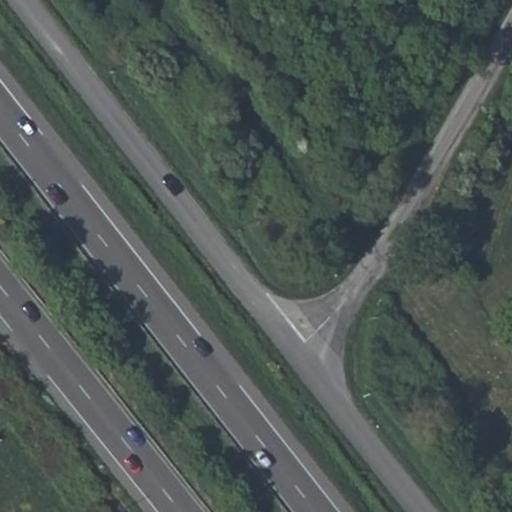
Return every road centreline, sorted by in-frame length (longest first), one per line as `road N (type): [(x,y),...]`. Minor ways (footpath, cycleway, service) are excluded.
road 1 (trunk): [(321,511),(0,106)]
road 2 (unclassified): [(298,354),(20,0)]
road 3 (unclassified): [(298,354),(363,275),(511,19)]
road 4 (trunk): [(0,287),(180,511)]
road 5 (unclassified): [(424,511),(298,354)]
